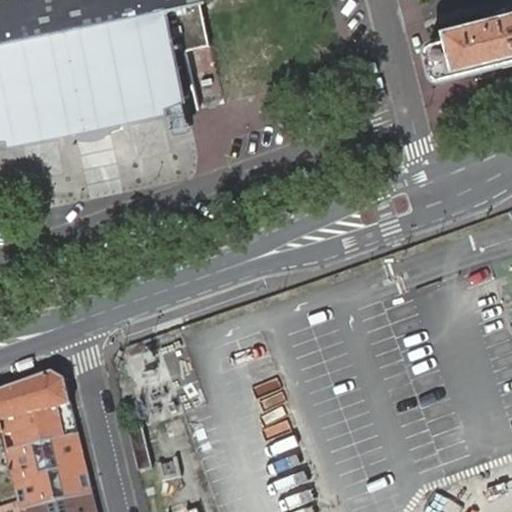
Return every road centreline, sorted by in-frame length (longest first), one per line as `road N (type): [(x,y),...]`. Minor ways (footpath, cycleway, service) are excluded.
road 1 (unknown): [(226,269),(306,511)]
road 2 (secondary): [(426,174),(226,269)]
road 3 (secondary): [(226,269),(439,210)]
road 4 (residential): [(124,511),(77,321)]
road 5 (secondary): [(77,321),(226,269)]
road 6 (residential): [(390,25),(426,174)]
